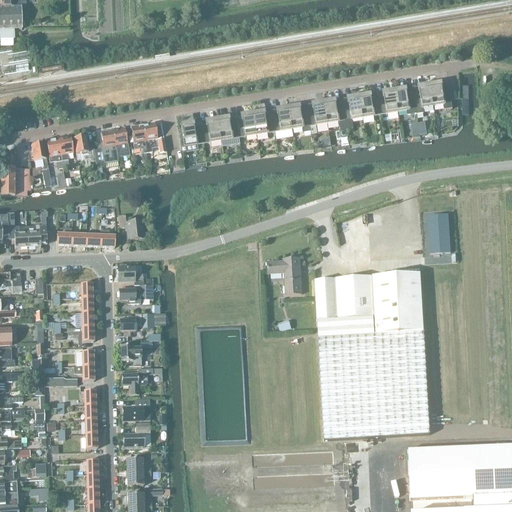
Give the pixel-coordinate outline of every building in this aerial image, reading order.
[(13,40),(13,30),(22,30),(21,8),(0,8),(0,30),(0,31),(0,40),(13,40)] [(28,75),(28,65),(1,64),(1,74),(28,75)] [(441,84),(430,86),(433,107),(444,106),(445,111),(452,109),(448,83),(447,83),(448,87),(442,88),(441,84)] [(412,89),(416,110),(416,115),(423,114),(423,109),(433,107),(430,86),(418,88),(419,91),(413,92),(412,89)] [(406,90),(394,91),(398,113),(416,110),(412,89),(412,93),(406,94),(406,90)] [(398,113),(394,91),(383,93),(384,97),(378,98),(377,94),(380,116),(398,113)] [(371,95),(359,97),(363,119),(380,116),(377,94),(377,98),(371,99),(371,95)] [(342,100),(345,122),(363,119),(359,97),(348,99),(348,103),(342,104),(342,100)] [(335,101),(324,103),(327,125),(345,122),(342,100),(341,100),(342,104),(336,105),(335,101)] [(307,106),(306,106),(310,128),(327,125),(324,103),(312,105),(313,109),(307,110),(307,106)] [(289,109),(292,130),(303,129),(304,134),(311,132),(310,128),(306,106),(307,110),(301,111),(300,107),(289,109)] [(274,133),(292,130),(289,109),(277,111),(278,114),(272,115),(271,112),(274,133)] [(265,113),(253,114),(257,136),(274,133),(271,112),(271,116),(265,117),(265,113)] [(236,117),(239,139),(257,136),(253,114),(242,116),(242,120),(237,121),(236,117)] [(229,118),(218,120),(221,142),(239,139),(236,117),(235,117),(236,121),(230,122),(229,118)] [(201,123),(200,123),(204,145),(221,142),(218,120),(207,122),(207,126),(201,127),(201,123)] [(200,123),(201,127),(195,128),(194,124),(182,126),(186,148),(204,145),(200,123)] [(157,141),(154,124),(142,127),(147,154),(152,153),(151,150),(158,149),(157,141)] [(147,154),(142,127),(130,129),(134,151),(141,150),(142,155),(147,154)] [(128,151),(124,130),(112,132),(117,157),(128,151)] [(100,134),(102,144),(103,149),(101,149),(101,151),(104,165),(118,163),(117,157),(112,132),(100,134)] [(88,153),(85,137),(84,138),(84,136),(78,137),(78,139),(73,140),(77,165),(83,164),(82,162),(89,160),(88,153)] [(70,139),(58,141),(63,170),(69,169),(68,162),(67,157),(73,156),(70,139)] [(157,141),(158,149),(159,155),(166,154),(164,140),(157,141)] [(63,170),(58,141),(46,143),(48,160),(55,159),(57,171),(63,170)] [(32,145),(32,146),(31,147),(34,163),(41,161),(43,170),(48,170),(43,145),(38,145),(38,144),(32,145)] [(104,165),(101,151),(94,152),(94,150),(88,151),(88,153),(89,160),(90,163),(96,162),(97,166),(104,165)] [(5,169),(14,170),(14,156),(6,156),(5,169)] [(14,198),(15,170),(0,170),(0,198),(14,198)] [(27,171),(17,171),(17,180),(24,180),(24,184),(27,184),(27,171)] [(448,216),(427,217),(429,255),(450,254),(448,216)] [(119,230),(126,230),(127,242),(144,240),(142,223),(126,225),(125,217),(118,218),(119,230)] [(363,221),(344,222),(344,234),(363,234),(363,221)] [(1,228),(0,227),(0,241),(2,241),(2,237),(8,237),(8,224),(1,225),(1,228)] [(34,228),(26,228),(27,248),(40,248),(40,249),(40,246),(46,246),(46,226),(41,227),(34,227),(34,228)] [(27,248),(26,228),(19,229),(19,228),(13,228),(15,250),(15,249),(27,248)] [(71,247),(71,236),(71,230),(65,230),(65,236),(57,236),(56,247),(71,247)] [(115,238),(109,238),(109,232),(100,232),(100,237),(100,249),(114,249),(115,238)] [(71,247),(85,248),(86,237),(71,236),(71,247)] [(85,248),(100,249),(100,237),(86,237),(85,248)] [(284,263),(267,264),(268,276),(284,274),(286,296),(302,295),(300,260),(283,261),(284,263)] [(118,283),(134,282),(134,287),(144,287),(143,281),(142,281),(142,276),(133,276),(133,269),(118,270),(118,283)] [(372,278),(374,318),(375,335),(423,332),(420,275),(403,276),(403,272),(395,272),(395,277),(372,278)] [(0,282),(10,281),(12,281),(13,294),(22,293),(21,274),(0,275),(0,282)] [(318,279),(315,280),(315,281),(317,321),(374,318),(372,278),(318,281),(318,279)] [(35,281),(35,296),(43,295),(42,281),(35,281)] [(77,300),(81,299),(81,301),(92,300),(92,286),(80,286),(81,292),(76,293),(77,300)] [(135,291),(119,292),(119,303),(127,303),(127,307),(140,306),(140,302),(151,302),(151,288),(139,288),(139,293),(135,293),(135,291)] [(81,301),(81,315),(92,315),(92,300),(81,301)] [(0,324),(1,324),(0,320),(15,319),(15,312),(0,313),(0,312),(0,324)] [(81,315),(82,329),(93,329),(92,315),(81,315)] [(134,316),(135,319),(128,320),(128,322),(119,322),(120,333),(135,333),(135,328),(141,328),(141,330),(153,330),(153,316),(141,316),(134,316)] [(374,318),(317,321),(324,442),(429,435),(423,332),(375,335),(374,318)] [(0,347),(11,347),(10,328),(0,328),(0,347)] [(93,329),(82,329),(82,344),(93,343),(93,329)] [(140,359),(138,359),(138,350),(132,350),(132,348),(120,348),(121,363),(125,363),(126,368),(140,368),(140,359)] [(0,361),(11,361),(10,350),(0,350),(0,361)] [(81,354),(82,368),(93,368),(93,353),(81,354)] [(0,370),(14,369),(14,362),(9,362),(0,362),(0,370)] [(74,376),(82,376),(82,383),(93,383),(93,368),(82,368),(73,369),(74,376)] [(137,375),(121,376),(121,388),(130,387),(130,397),(138,397),(137,387),(145,387),(147,385),(147,376),(153,376),(152,370),(137,371),(137,375)] [(11,375),(0,376),(0,395),(2,395),(5,392),(4,384),(12,384),(11,375)] [(19,375),(11,375),(12,384),(20,383),(19,375)] [(63,380),(44,380),(44,388),(63,388),(63,380)] [(84,393),(84,408),(95,407),(95,393),(84,393)] [(23,404),(22,403),(22,400),(0,400),(0,410),(12,410),(11,404),(23,404)] [(135,408),(122,409),(123,423),(150,422),(149,401),(135,402),(135,408)] [(84,408),(84,422),(96,422),(95,407),(84,408)] [(34,411),(34,423),(35,423),(35,424),(44,424),(43,411),(39,411),(34,411)] [(0,423),(10,423),(10,420),(24,420),(24,412),(12,413),(0,413),(0,423)] [(84,422),(85,436),(96,436),(96,422),(84,422)] [(35,424),(35,426),(33,426),(33,433),(38,433),(38,439),(40,438),(45,438),(44,424),(35,424)] [(55,425),(45,425),(46,433),(55,433),(55,425)] [(14,426),(10,426),(0,426),(0,437),(0,433),(15,432),(14,426)] [(135,436),(123,436),(124,450),(143,450),(143,436),(150,436),(150,428),(135,428),(135,436)] [(96,436),(85,436),(85,451),(97,451),(96,436)] [(0,450),(6,451),(6,445),(12,445),(12,450),(21,450),(21,440),(0,440),(0,450)] [(450,449),(408,451),(410,501),(458,499),(508,497),(511,496),(511,446),(492,447),(450,449)] [(30,459),(29,451),(16,452),(16,460),(30,459)] [(13,452),(0,453),(0,465),(4,466),(4,463),(5,464),(8,459),(13,459),(13,452)] [(126,474),(151,474),(150,467),(145,468),(145,470),(142,470),(142,461),(126,461),(126,474)] [(86,463),(86,477),(97,477),(97,462),(86,463)] [(45,466),(35,466),(35,470),(39,470),(39,479),(46,478),(45,466)] [(13,468),(0,468),(0,478),(3,479),(3,481),(13,481),(13,468)] [(151,474),(126,474),(127,488),(143,487),(143,478),(145,478),(145,480),(151,480),(151,474)] [(86,477),(87,492),(98,491),(97,477),(86,477)] [(0,508),(8,508),(17,508),(16,480),(13,481),(3,481),(0,481),(0,508)] [(87,492),(87,506),(98,506),(98,491),(87,492)] [(22,506),(30,506),(30,494),(21,494),(22,506)] [(36,496),(37,504),(47,504),(47,495),(36,496)] [(127,509),(152,509),(151,502),(146,502),(146,504),(143,504),(143,495),(127,496),(127,509)] [(473,511),(454,511),(511,511),(511,496),(508,497),(472,498),(473,511)]
